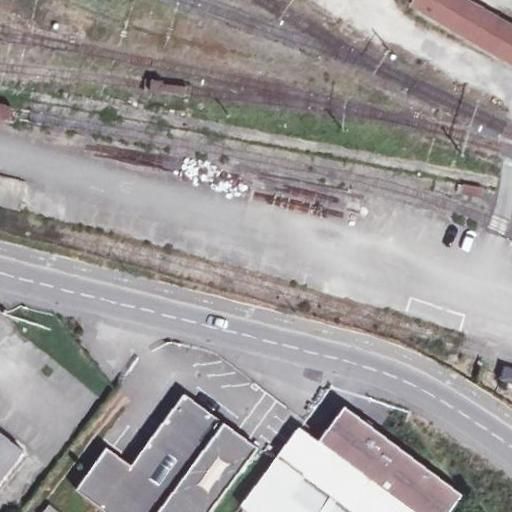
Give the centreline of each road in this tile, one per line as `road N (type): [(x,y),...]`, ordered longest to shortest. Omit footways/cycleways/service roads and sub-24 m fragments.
road 1 (unclassified): [(0,272),(361,363),(451,404),(511,447)]
road 2 (track): [(144,374),(31,511)]
